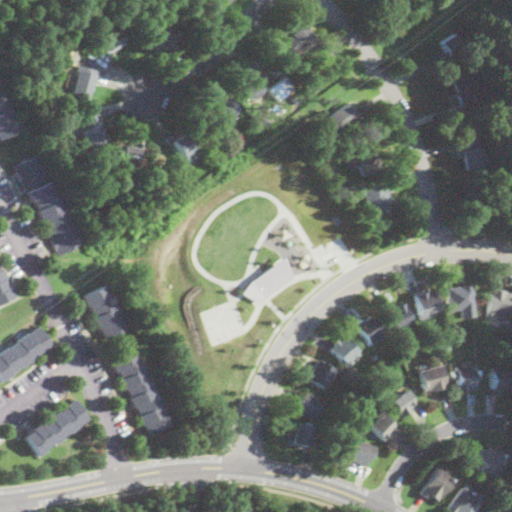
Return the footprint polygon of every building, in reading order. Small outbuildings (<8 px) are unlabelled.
[(77,0),(79,5),(69,9),(66,1),(71,0),(77,0)] [(210,11),(206,16),(199,10),(203,4),(210,11)] [(161,46),(162,48),(155,50),(154,46),(145,49),(141,31),(173,23),(177,40),(169,42),(169,44),(161,46)] [(320,43),(315,49),(310,55),(300,46),(294,54),(280,43),(281,42),(297,23),(320,43)] [(125,42),(117,47),(104,54),(99,45),(95,47),(91,39),(115,25),(125,42)] [(460,47),(446,56),(437,42),(452,33),(460,47)] [(56,39),(50,49),(44,45),(49,35),(56,39)] [(97,70),(95,82),(92,92),(88,91),(86,100),(69,95),(75,69),(85,71),(85,68),(97,70)] [(478,70),(484,82),(474,87),(479,97),(462,105),(457,95),(455,92),(456,91),(452,80),(467,73),(469,75),(478,70)] [(263,88),(253,98),(240,86),(250,76),(263,88)] [(288,87),(282,91),(278,85),(283,81),(288,87)] [(507,97),(500,100),(498,93),(505,91),(507,97)] [(0,95),(1,97),(3,96),(8,106),(6,107),(12,118),(13,117),(19,128),(0,137),(0,95)] [(237,111),(225,120),(214,105),(227,96),(237,111)] [(354,116),(330,135),(319,120),(343,102),(354,116)] [(106,139),(89,147),(76,121),(96,111),(103,126),(100,127),(106,139)] [(268,121),(267,128),(260,126),(262,119),(268,121)] [(328,137),(323,141),(318,135),(323,131),(328,137)] [(195,148),(200,155),(191,162),(186,155),(183,157),(172,141),(183,132),(195,148)] [(478,148),(482,164),(464,169),(461,157),(456,158),(452,142),(474,135),(478,148)] [(343,144),(338,148),(334,142),(340,138),(343,144)] [(143,158),(140,167),(133,165),(132,167),(114,161),(120,143),(139,149),(137,156),(143,158)] [(376,166),(359,175),(347,153),(364,144),(376,166)] [(46,181),(50,190),(52,189),(57,198),(55,199),(60,208),(61,207),(66,215),(67,215),(81,241),(57,254),(54,250),(53,250),(46,239),(48,238),(44,231),(51,227),(49,224),(44,227),(39,219),(38,219),(33,210),(35,209),(30,200),(29,201),(19,182),(18,182),(13,171),(14,171),(11,165),(35,152),(50,179),(46,181)] [(395,210),(374,220),(360,189),(386,177),(391,189),(387,191),(395,210)] [(238,291),(248,279),(279,256),(289,276),(263,296),(258,302),(238,291)] [(0,270),(3,278),(2,278),(6,287),(7,287),(12,297),(0,303),(0,270)] [(468,283),(472,316),(459,318),(458,309),(446,310),(445,303),(443,303),(443,298),(444,298),(443,287),(468,283)] [(100,285),(106,296),(107,295),(113,306),(111,307),(116,316),(118,315),(125,329),(103,340),(96,327),(95,328),(89,318),(90,317),(85,306),(79,296),(100,285)] [(423,288),(424,291),(431,289),(436,309),(423,313),(426,317),(418,319),(412,294),(419,292),(418,289),(423,288)] [(511,307),(511,313),(491,313),(491,316),(486,316),(486,289),(503,289),(503,293),(511,293),(511,307)] [(401,325),(393,329),(386,314),(391,312),(390,308),(391,307),(401,303),(410,322),(401,325)] [(367,315),(380,333),(366,343),(351,323),(358,319),(359,321),(367,315)] [(34,326),(45,344),(46,346),(38,352),(38,351),(27,358),(28,360),(18,366),(7,373),(9,375),(0,380),(0,348),(4,346),(4,347),(14,340),(13,339),(23,332),(24,333),(34,326)] [(341,338),(355,351),(346,360),(350,363),(346,367),(328,350),(332,345),(330,343),(334,339),(337,342),(341,338)] [(132,355),(134,359),(136,358),(141,368),(139,368),(144,377),(145,377),(150,385),(148,386),(153,396),(154,395),(158,404),(157,405),(161,414),(163,414),(168,422),(146,433),(141,424),(140,425),(135,416),(137,415),(132,405),(131,407),(126,397),(128,397),(123,387),(122,389),(118,380),(118,379),(114,370),(109,361),(130,350),(132,355)] [(380,358),(375,361),(371,355),(375,352),(380,358)] [(326,379),(320,388),(304,378),(316,360),(332,370),(326,379)] [(445,387),(432,390),(429,391),(428,387),(421,389),(416,370),(433,366),(432,362),(439,361),(445,387)] [(470,364),(476,388),(456,393),(452,379),(450,379),(449,371),(453,369),(452,367),(460,365),(461,366),(470,364)] [(498,391),(488,392),(487,371),(507,370),(508,391),(498,391)] [(405,410),(399,414),(387,395),(401,386),(410,400),(402,406),(405,410)] [(301,390),(322,399),(314,420),(289,410),(294,397),(298,398),(301,390)] [(71,398),(84,418),(76,424),(77,426),(70,432),(69,430),(59,437),(61,439),(53,444),(52,442),(43,448),(45,450),(36,456),(21,435),(30,430),(28,428),(37,421),(39,423),(46,418),(45,417),(54,411),(55,412),(63,407),(61,405),(71,398)] [(396,429),(390,436),(387,433),(382,439),(366,425),(372,418),(371,416),(376,410),(396,429)] [(338,421),(335,427),(329,424),(332,418),(338,421)] [(306,446),(306,447),(286,440),(292,421),(312,426),(306,446)] [(360,441),(361,440),(364,441),(364,442),(375,446),(371,458),(367,457),(364,465),(342,457),(349,437),(360,441)] [(492,448),(492,449),(500,448),(503,469),(480,473),(479,466),(474,467),(473,462),(477,461),(475,451),(492,448)] [(451,479),(436,501),(428,495),(426,498),(418,492),(435,466),(444,472),(443,473),(451,479)] [(470,494),(471,494),(474,491),(483,497),(472,511),(448,511),(443,508),(460,486),(470,494)] [(483,511),(493,503),(499,510),(496,511),(483,511)]
